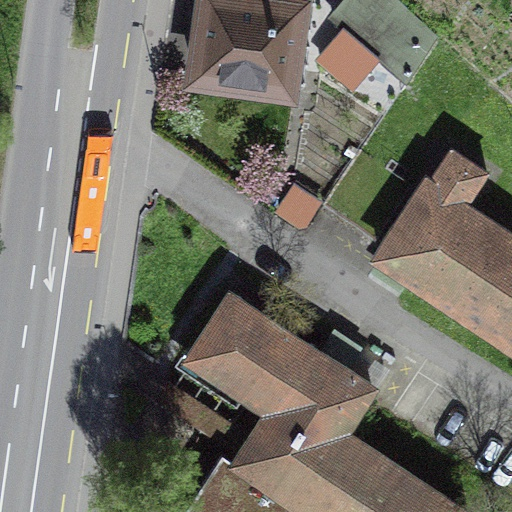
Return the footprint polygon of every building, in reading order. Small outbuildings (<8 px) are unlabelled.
[(303,0),(185,0),(175,76),(291,92),(303,0)] [(395,0),(348,0),(333,18),(406,80),(436,38),(395,0)] [(359,149),(322,204),(372,237),(409,182),(359,149)] [(445,152),(366,267),(511,367),(511,236),(472,209),(490,183),(445,152)] [(173,367),(255,420),(223,471),(214,466),(181,511),(450,511),(345,444),(375,397),(219,296),(173,367)]
